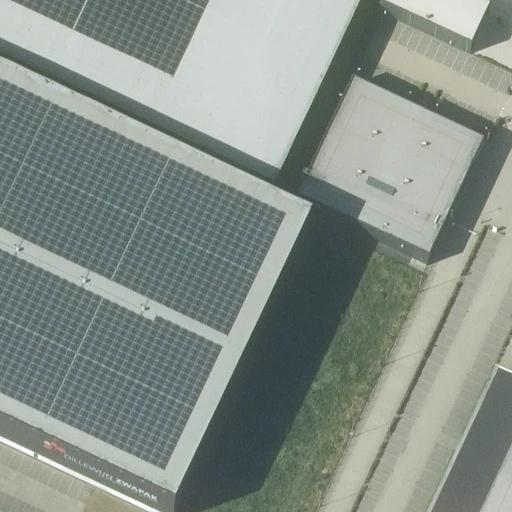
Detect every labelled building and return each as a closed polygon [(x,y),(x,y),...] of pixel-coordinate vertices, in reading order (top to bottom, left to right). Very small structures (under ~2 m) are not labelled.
[(364,0),(0,0),(0,69),(272,197),(364,0)] [(383,0),(378,12),(384,15),(469,55),(471,53),(488,16),(489,14),(457,0),(383,0)] [(351,85),(295,204),(411,258),(427,266),(428,263),(433,253),(475,164),(483,147),(422,118),(411,113),(351,85)] [(0,441),(140,508),(145,510),(148,511),(176,511),(309,233),(281,220),(0,86),(0,441)] [(511,511),(511,456),(486,511),(511,511)]
